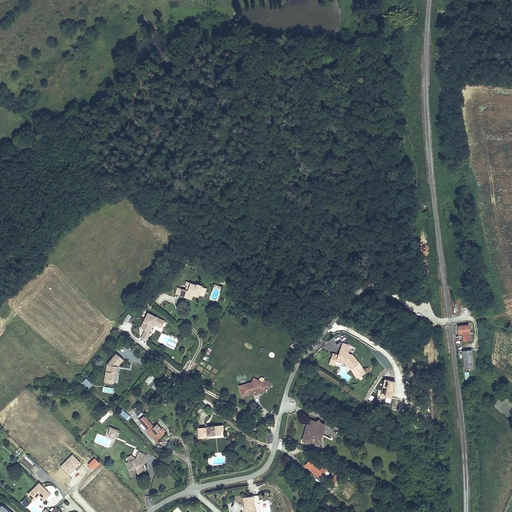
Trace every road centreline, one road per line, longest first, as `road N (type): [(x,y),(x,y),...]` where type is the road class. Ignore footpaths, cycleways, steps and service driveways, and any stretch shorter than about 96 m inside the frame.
road 1 (residential): [(147,511),(178,493),(265,467),(292,373),(360,290),(435,319),(468,319)]
road 2 (unknown): [(276,435),(136,338)]
